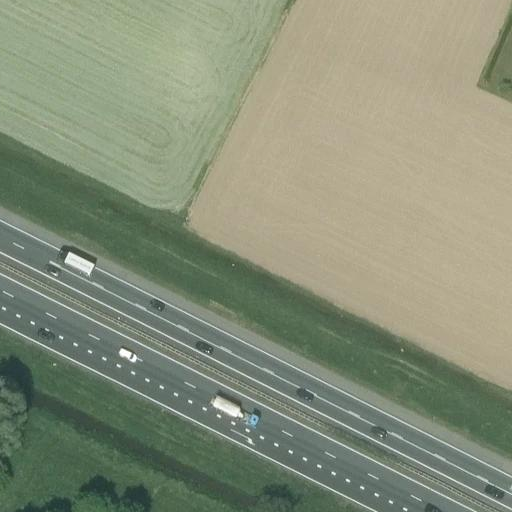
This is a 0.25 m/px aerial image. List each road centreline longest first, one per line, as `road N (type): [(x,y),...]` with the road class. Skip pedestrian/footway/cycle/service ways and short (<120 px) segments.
road 1 (motorway): [(511,495),(0,238)]
road 2 (motorway): [(0,292),(435,511)]
